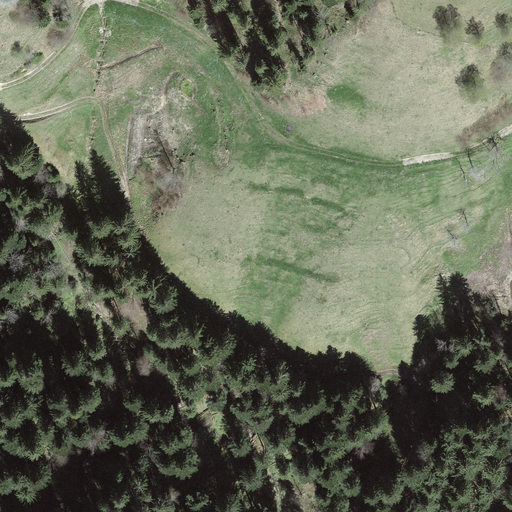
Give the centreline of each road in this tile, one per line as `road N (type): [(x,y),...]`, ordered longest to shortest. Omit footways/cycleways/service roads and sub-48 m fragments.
road 1 (track): [(0,116),(97,101),(137,236),(190,309),(309,378),(403,374),(413,389),(414,420),(401,479),(425,511)]
road 2 (track): [(123,0),(197,22),(267,129),(301,148),(393,167),(463,153),(511,128)]
road 3 (track): [(0,86),(53,57),(94,0)]
